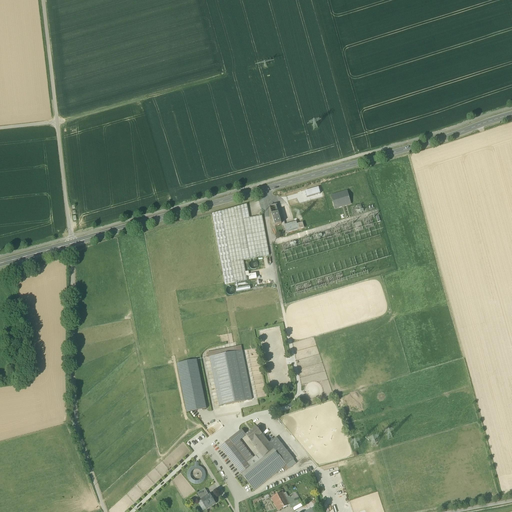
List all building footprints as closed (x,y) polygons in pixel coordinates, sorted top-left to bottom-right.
[(318,188),(305,191),(307,198),(320,194),(318,188)] [(331,196),(335,209),(351,204),(347,192),(331,196)] [(246,272),(244,261),(242,261),(240,250),(242,250),(242,247),(247,246),(246,235),(243,220),(249,218),(247,205),(212,214),(225,284),(247,280),(246,276),(246,272)] [(272,215),(275,226),(281,224),(282,224),(280,219),(278,213),(276,205),(269,207),(272,215)] [(240,250),(242,261),(244,261),(269,256),(262,216),(249,218),(243,220),(246,235),(247,246),(242,247),(242,250),(240,250)] [(286,230),(287,233),(299,230),(297,224),(296,222),(285,225),(286,230)] [(249,264),(249,266),(250,267),(251,269),(253,269),(254,269),(256,269),(257,267),(258,266),(258,264),(257,262),(256,261),(254,260),(253,260),(251,261),(250,262),(249,264)] [(226,290),(226,292),(227,293),(228,294),(230,295),(231,295),(233,294),(234,293),(235,291),(235,290),(234,288),(233,287),(231,286),(230,286),(228,287),(227,288),(226,290)] [(208,358),(209,357),(216,356),(235,352),(242,351),(241,346),(207,353),(208,358)] [(242,351),(235,352),(245,401),(252,400),(242,351)] [(209,357),(219,407),(226,405),(245,401),(235,352),(216,356),(209,357)] [(177,364),(187,413),(206,409),(197,360),(177,364)] [(246,435),(252,443),(262,435),(256,427),(246,435)] [(242,475),(264,458),(260,453),(253,458),(240,440),(239,440),(235,435),(229,439),(220,447),(224,452),(242,475)] [(252,443),(260,453),(264,458),(274,450),(269,444),(262,435),(252,443)] [(274,449),(286,465),(293,460),(276,438),(269,444),(274,450),(274,449)] [(274,449),(274,450),(264,458),(242,475),(254,491),(283,468),(286,465),(274,449)] [(296,464),(293,460),(286,465),(289,469),(296,464)] [(198,463),(195,463),(195,467),(192,467),(190,469),(187,474),(187,477),(189,481),(192,483),(194,485),(197,485),(201,483),(204,481),(206,477),(204,471),(202,468),(198,467),(198,463)] [(197,494),(201,500),(202,500),(201,500),(209,496),(205,489),(197,494)] [(272,499),(278,511),(289,504),(290,504),(286,499),(285,497),(287,496),(286,493),(284,494),(283,492),(272,499)] [(292,495),(290,496),(286,499),(290,504),(289,504),(292,509),(293,508),(302,503),(297,494),(293,497),(292,495)] [(202,500),(207,509),(215,504),(210,495),(209,496),(201,500),(202,500)] [(203,511),(207,509),(202,500),(201,500),(198,503),(203,511)]
